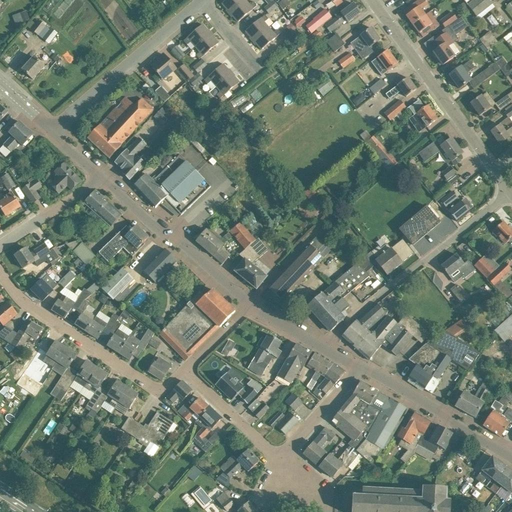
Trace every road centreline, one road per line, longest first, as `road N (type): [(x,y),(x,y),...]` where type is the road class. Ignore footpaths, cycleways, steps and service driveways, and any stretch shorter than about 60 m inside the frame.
road 1 (residential): [(321,347),(508,193)]
road 2 (residential): [(184,370),(159,393),(33,308),(0,271)]
road 3 (residential): [(497,175),(370,0)]
road 4 (residential): [(53,127),(202,0)]
road 5 (unclassified): [(249,304),(101,177)]
road 6 (unclassified): [(511,455),(359,365)]
road 7 (residential): [(282,452),(184,370)]
road 8 (residential): [(0,243),(101,177)]
